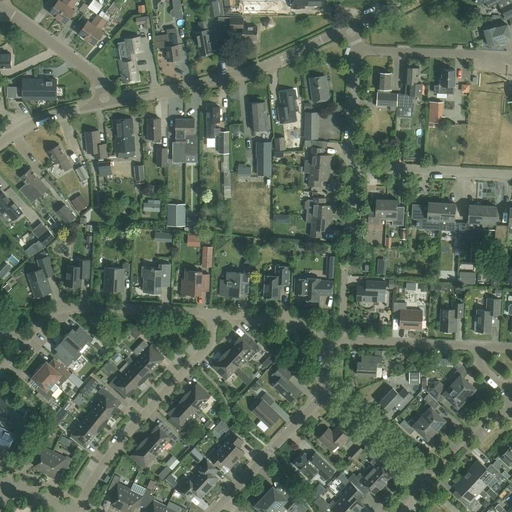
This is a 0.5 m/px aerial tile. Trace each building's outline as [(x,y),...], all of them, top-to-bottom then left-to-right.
[(58,18),(70,0),(63,0),(63,1),(60,0),(58,0),(50,12),(58,18)] [(70,0),(58,18),(66,24),(76,11),(72,8),(77,0),(70,0)] [(96,14),(103,5),(96,0),(92,0),(87,7),(96,14)] [(217,0),(207,2),(210,17),(220,15),(217,0)] [(175,18),(183,17),(180,2),(173,3),(175,18)] [(500,8),(505,18),(511,14),(511,3),(500,8)] [(79,33),(87,39),(102,17),(98,14),(91,23),(88,21),(79,33)] [(149,16),(136,19),(137,26),(144,24),(145,30),(151,29),(149,16)] [(258,26),(243,26),(244,17),(230,16),(230,28),(232,28),(231,35),(242,35),(242,39),(258,40),(258,26)] [(107,21),(102,17),(87,39),(95,45),(104,32),(101,30),(107,21)] [(213,53),(211,38),(208,20),(199,22),(202,40),(198,41),(200,56),(213,53)] [(508,24),(496,27),(485,30),(489,46),(500,43),(500,42),(511,39),(508,24)] [(176,34),(169,35),(170,46),(165,46),(168,61),(181,59),(179,44),(178,44),(176,34)] [(139,80),(135,57),(134,53),(142,51),(140,36),(125,39),(128,58),(119,59),(123,83),(139,80)] [(0,66),(4,67),(4,68),(5,68),(5,67),(10,67),(11,67),(11,53),(10,53),(10,54),(0,53),(0,66)] [(397,106),(397,114),(405,114),(405,106),(413,107),(414,95),(422,96),(423,84),(419,83),(420,68),(418,67),(417,66),(414,66),(413,67),(407,67),(406,83),(405,94),(398,94),(397,106)] [(454,87),(455,87),(456,69),(442,69),(442,79),(441,79),(440,85),(435,85),(434,92),(454,93),(454,87)] [(392,73),(379,72),(377,104),(397,106),(398,94),(390,93),(392,73)] [(313,101),(329,99),(326,75),(310,78),(313,101)] [(24,98),(56,98),(56,80),(24,80),(24,98)] [(297,99),(295,90),(280,93),(283,107),(278,108),(281,123),(296,120),(295,111),(298,110),(298,106),(297,106),(296,99),(297,99)] [(445,99),(431,99),(431,120),(445,120),(445,99)] [(267,116),(265,102),(250,103),(252,130),(270,129),(269,115),(267,116)] [(208,122),(208,137),(216,137),(215,135),(220,135),(220,145),(220,153),(229,153),(229,145),(229,132),(221,132),(220,128),(215,128),(215,122),(220,122),(220,107),(207,107),(207,122),(208,122)] [(318,112),(305,112),(305,138),(318,138),(318,112)] [(132,119),(115,120),(112,121),(113,128),(116,128),(117,140),(115,140),(116,152),(122,152),(122,158),(130,157),(129,151),(135,151),(134,136),(133,136),(132,128),(133,128),(132,119)] [(161,142),(160,119),(148,119),(148,139),(154,139),(154,142),(161,142)] [(173,142),(173,162),(185,162),(185,154),(186,119),(176,119),(176,142),(173,142)] [(186,119),(185,154),(197,154),(198,135),(195,135),(195,119),(186,119)] [(99,157),(104,156),(108,156),(107,143),(101,144),(100,130),(86,131),(88,152),(94,151),(95,157),(99,157)] [(286,149),(285,136),(274,137),(275,150),(286,149)] [(294,140),(296,147),(303,145),(301,138),(294,140)] [(257,145),(257,158),(258,158),(258,175),(271,175),(271,142),(257,142),(257,145)] [(72,167),(66,157),(67,157),(59,144),(48,151),(56,164),(59,162),(65,171),(72,167)] [(324,148),(312,147),(311,160),(305,159),(305,166),(329,168),(330,157),(331,157),(331,155),(323,154),(324,148)] [(156,166),(167,166),(168,148),(157,148),(156,166)] [(104,156),(99,157),(101,175),(112,174),(111,161),(104,162),(104,156)] [(82,181),(89,177),(83,165),(75,169),(82,181)] [(143,165),(134,166),(135,180),(136,180),(136,184),(145,183),(144,179),(145,179),(143,165)] [(329,168),(305,166),(304,172),(310,173),(308,186),(321,187),(321,180),(328,181),(329,168)] [(30,169),(21,177),(37,197),(47,189),(40,180),(30,169)] [(241,171),(241,179),(252,179),(251,171),(241,171)] [(173,173),(174,181),(182,180),(181,172),(173,173)] [(149,191),(155,193),(157,186),(151,184),(149,191)] [(0,209),(2,213),(5,210),(14,220),(22,212),(14,202),(12,204),(3,192),(0,194),(0,209)] [(73,199),(79,210),(90,203),(84,193),(73,199)] [(307,216),(331,218),(332,207),(333,207),(333,205),(326,205),(326,198),(314,197),(314,199),(308,199),(305,201),(305,207),(308,210),(307,216)] [(386,219),(387,199),(376,199),(376,210),(369,210),(369,223),(379,224),(380,219),(386,219)] [(387,199),(386,219),(393,220),(392,225),(403,225),(404,206),(397,206),(398,200),(387,199)] [(144,211),(160,211),(160,201),(154,200),(154,203),(144,203),(144,211)] [(441,220),(442,202),(429,201),(429,206),(413,204),(412,218),(417,218),(416,228),(441,229),(441,220)] [(442,202),(441,220),(447,220),(447,228),(455,228),(454,236),(461,236),(462,223),(454,222),(455,203),(442,202)] [(168,203),(167,226),(185,226),(185,204),(168,203)] [(68,223),(77,217),(68,204),(59,210),(68,223)] [(462,223),(461,236),(467,237),(474,237),(475,228),(482,229),(483,205),(470,204),(469,222),(467,222),(467,223),(462,223)] [(496,225),(496,224),(496,223),(495,223),(496,206),(483,205),(482,229),(496,230),(495,243),(494,251),(500,251),(501,241),(502,225),(496,225)] [(502,225),(501,241),(507,242),(508,232),(511,232),(511,207),(510,207),(509,224),(508,225),(502,225)] [(187,214),(187,225),(199,226),(199,215),(187,214)] [(331,218),(307,216),(307,222),(311,223),(310,236),(323,237),(324,230),(330,231),(331,218)] [(39,239),(44,245),(53,238),(49,231),(39,239)] [(171,242),(172,233),(163,233),(162,241),(171,242)] [(47,277),(54,274),(48,256),(47,256),(46,252),(37,255),(38,259),(38,260),(41,269),(28,273),(36,297),(52,292),(47,277)] [(204,253),(203,265),(212,265),(212,253),(204,253)] [(89,278),(90,260),(77,259),(76,266),(67,265),(66,285),(81,286),(81,277),(89,278)] [(129,275),(130,263),(123,263),(123,268),(106,267),(105,290),(123,290),(124,275),(129,275)] [(169,286),(171,264),(160,263),(159,269),(154,269),(154,267),(143,266),(142,276),(144,276),(143,292),(161,292),(161,286),(169,286)] [(289,285),(290,266),(276,266),(276,276),(265,275),(265,284),(263,283),(262,291),(264,291),(264,298),(280,298),(281,284),(289,285)] [(208,291),(209,274),(202,274),(202,271),(186,270),(185,279),(183,279),(182,293),(201,294),(201,290),(208,291)] [(227,279),(220,279),(219,295),(226,295),(240,296),(240,292),(248,293),(249,273),(227,271),(227,279)] [(320,278),(297,277),(296,294),(304,295),(304,300),(319,300),(320,294),(332,295),(333,281),(320,280),(320,278)] [(493,286),(498,285),(499,281),(496,278),(491,279),(490,283),(493,286)] [(358,287),(357,300),(377,301),(377,293),(385,294),(386,282),(371,281),(371,287),(358,287)] [(487,310),(477,309),(477,321),(475,321),(475,331),(491,332),(492,315),(500,315),(501,299),(487,298),(487,310)] [(400,328),(422,329),(422,310),(406,309),(407,303),(394,302),(394,316),(401,316),(400,328)] [(441,330),(456,330),(456,316),(462,316),(463,303),(453,303),(453,310),(442,309),(441,330)] [(135,325),(129,333),(136,339),(142,332),(135,325)] [(64,338),(78,350),(86,342),(88,344),(93,339),(79,327),(75,332),(72,329),(64,338)] [(233,346),(249,361),(261,348),(245,333),(233,346)] [(68,365),(72,360),(73,360),(75,361),(82,354),(78,350),(64,338),(56,347),(59,350),(55,354),(68,365)] [(139,358),(152,370),(164,357),(151,345),(139,358)] [(225,354),(238,366),(246,358),(248,361),(249,361),(233,346),(225,354)] [(116,353),(112,357),(117,362),(121,358),(116,353)] [(238,366),(225,354),(213,367),(226,379),(238,366)] [(266,359),(271,364),(275,360),(270,355),(266,359)] [(357,374),(376,375),(375,377),(382,377),(381,377),(382,357),(362,356),(362,362),(358,361),(357,374)] [(41,364),(38,368),(54,383),(54,382),(59,387),(71,374),(54,358),(49,363),(47,361),(44,364),(41,364)] [(152,370),(139,358),(135,362),(130,358),(127,362),(131,366),(144,378),(152,370)] [(455,372),(455,375),(458,378),(452,384),(467,398),(470,394),(471,396),(474,392),(474,390),(475,389),(465,379),(465,376),(469,372),(459,362),(454,366),(458,370),(455,372)] [(291,403),(302,392),(288,379),(293,374),(282,364),(272,375),(278,380),(273,386),(279,392),(279,394),(283,397),(285,397),(291,403)] [(144,378),(131,366),(123,374),(136,387),(144,378)] [(34,375),(32,378),(42,386),(38,391),(39,392),(47,399),(48,400),(53,396),(52,395),(59,387),(54,382),(54,383),(38,368),(34,372),(34,375)] [(409,372),(409,383),(420,383),(420,372),(409,372)] [(136,387),(123,374),(119,379),(116,376),(113,380),(108,384),(117,392),(121,388),(128,395),(136,387)] [(88,382),(95,387),(99,383),(92,377),(88,382)] [(458,407),(459,406),(462,406),(465,403),(463,401),(467,398),(452,384),(447,389),(439,382),(434,382),(429,387),(430,392),(440,402),(445,398),(447,398),(458,407)] [(185,396),(198,408),(210,396),(197,383),(185,396)] [(98,392),(103,396),(96,405),(110,416),(118,407),(112,403),(116,398),(102,387),(98,392)] [(67,393),(71,397),(75,392),(71,388),(67,393)] [(393,388),(380,401),(389,410),(394,405),(400,410),(407,402),(413,396),(404,388),(399,394),(393,388)] [(39,392),(36,395),(44,403),(47,399),(39,392)] [(269,427),(280,416),(270,406),(274,401),(266,393),(261,398),(263,400),(253,411),(269,427)] [(9,401),(0,394),(0,405),(4,408),(9,401)] [(422,416),(437,430),(445,420),(435,411),(435,408),(439,404),(429,394),(424,398),(428,401),(425,404),(425,407),(428,410),(422,416)] [(73,400),(79,406),(83,401),(77,395),(73,400)] [(177,404),(190,417),(195,412),(199,415),(202,412),(198,409),(198,408),(185,396),(177,404)] [(62,407),(67,411),(72,405),(67,401),(62,407)] [(55,404),(52,408),(57,412),(60,408),(55,404)] [(190,417),(177,404),(169,413),(179,423),(175,427),(179,431),(184,427),(182,425),(190,417)] [(110,416),(96,405),(89,414),(103,425),(110,416)] [(27,413),(16,406),(13,411),(23,418),(27,413)] [(103,425),(89,414),(82,423),(96,434),(103,425)] [(51,421),(57,426),(61,422),(55,416),(51,421)] [(437,430),(422,416),(416,423),(413,420),(410,420),(408,423),(404,419),(400,424),(410,434),(415,430),(417,430),(428,439),(437,430)] [(209,419),(204,425),(210,430),(215,425),(209,419)] [(223,429),(227,424),(222,420),(218,425),(223,429)] [(96,434),(82,423),(71,436),(85,448),(96,434)] [(0,426),(0,444),(8,448),(15,434),(4,429),(5,429),(0,426)] [(170,429),(167,434),(158,426),(150,434),(163,446),(168,441),(172,445),(179,437),(170,429)] [(340,446),(349,437),(338,426),(330,433),(327,430),(319,438),(332,450),(338,444),(340,446)] [(222,446),(238,460),(245,452),(239,447),(244,442),(231,430),(224,438),(226,441),(222,446)] [(142,443),(156,455),(163,446),(150,434),(142,443)] [(44,471),(53,451),(40,445),(43,440),(38,437),(31,451),(36,454),(34,457),(37,458),(34,466),(44,471)] [(156,455),(142,443),(130,456),(144,468),(156,455)] [(238,460),(222,446),(217,451),(215,448),(208,456),(220,468),(225,463),(230,468),(238,460)] [(354,459),(363,450),(359,446),(350,455),(354,459)] [(511,448),(501,458),(510,466),(511,463),(511,448)] [(370,472),(384,485),(388,481),(387,480),(392,475),(380,463),(384,458),(375,450),(370,455),(373,458),(370,462),(375,467),(370,472)] [(53,451),(44,471),(54,475),(57,468),(60,469),(62,466),(67,469),(72,458),(67,456),(66,458),(53,451)] [(194,459),(198,463),(204,457),(200,453),(194,459)] [(315,453),(310,458),(305,453),(294,464),(310,479),(317,471),(326,480),(334,470),(323,459),(322,459),(315,453)] [(173,455),(165,463),(173,470),(180,462),(173,455)] [(195,475),(210,489),(214,485),(213,484),(218,479),(214,475),(218,470),(204,457),(198,463),(195,466),(200,470),(195,475)] [(491,464),(487,468),(478,460),(470,469),(486,484),(491,479),(495,483),(503,475),(491,464)] [(486,484),(470,469),(462,477),(478,493),(484,498),(488,494),(482,488),(486,484)] [(348,479),(350,481),(357,487),(362,482),(374,494),(379,488),(380,489),(384,485),(370,472),(365,477),(360,472),(356,476),(353,473),(348,479)] [(121,508),(131,489),(118,483),(121,477),(115,475),(108,489),(113,492),(112,495),(115,496),(111,503),(121,508)] [(210,489),(195,475),(191,480),(186,476),(176,488),(190,501),(196,494),(200,498),(205,492),(206,493),(210,489)] [(478,493),(462,477),(454,486),(462,494),(458,499),(470,510),(478,501),(474,497),(478,493)] [(147,488),(152,490),(156,482),(150,479),(147,488)] [(340,499),(354,511),(359,511),(361,510),(360,509),(364,505),(354,495),(359,489),(357,487),(350,481),(341,491),(344,495),(340,499)] [(264,496),(278,509),(283,504),(290,510),(299,501),(291,494),(286,499),(273,487),(264,496)] [(144,507),(150,496),(144,493),(143,495),(131,489),(121,508),(129,511),(131,511),(135,506),(138,507),(139,504),(144,507)] [(495,500),(499,496),(495,492),(491,496),(495,500)] [(163,511),(167,507),(154,500),(155,498),(150,496),(144,507),(149,509),(147,511),(163,511)] [(275,511),(278,509),(264,496),(255,505),(262,511),(275,511)] [(325,511),(330,511),(333,509),(336,511),(354,511),(340,499),(336,503),(333,500),(329,504),(324,499),(318,506),(325,511)]
